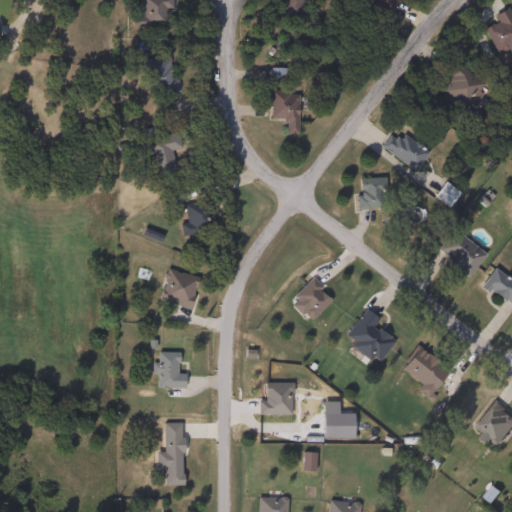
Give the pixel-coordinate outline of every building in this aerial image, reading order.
[(168,0),(168,24),(138,24),(138,0),(168,0)] [(364,0),(394,0),(385,13),(364,0)] [(494,22),(490,14),(505,7),(511,22),(511,49),(496,57),(482,27),(494,22)] [(169,87),(144,87),(144,63),(169,63),(169,87)] [(462,111),(436,94),(456,65),(481,83),(462,111)] [(268,92),(295,92),(294,133),(282,133),(282,119),(268,119),(268,92)] [(379,147),(393,129),(424,154),(411,172),(379,147)] [(150,167),(145,138),(175,133),(178,151),(167,152),(169,163),(150,167)] [(354,178),(382,178),(382,208),(354,208),(354,178)] [(177,234),(177,222),(182,222),(182,204),(202,204),(202,234),(177,234)] [(465,276),(433,253),(456,219),(465,226),(458,237),(481,253),(465,276)] [(507,280),(510,276),(511,277),(511,310),(478,286),(490,268),(507,280)] [(155,299),(164,269),(196,278),(187,308),(155,299)] [(309,319),(289,299),(309,278),(330,299),(309,319)] [(374,364),(340,340),(362,310),(376,320),(372,327),(391,340),(374,364)] [(398,370),(411,349),(443,368),(424,400),(413,393),(419,383),(398,370)] [(182,388),(152,387),(153,352),(175,352),(175,373),(182,373),(182,388)] [(284,511),(254,511),(254,497),(284,497),(284,511)]
